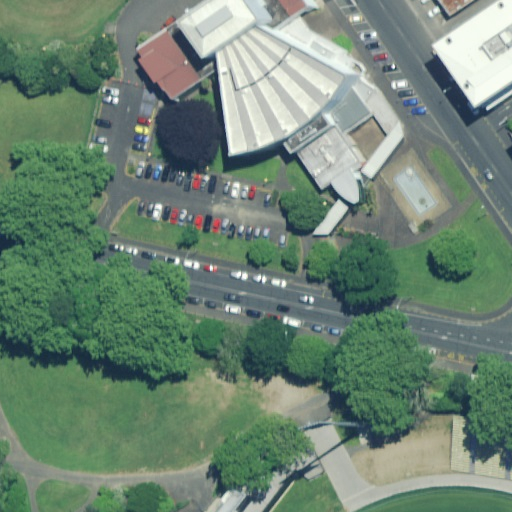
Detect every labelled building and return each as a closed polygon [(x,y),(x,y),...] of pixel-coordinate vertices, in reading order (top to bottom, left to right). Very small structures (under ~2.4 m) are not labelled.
[(367,198),(365,191),(407,136),(406,131),(391,108),(379,89),(360,81),(367,68),(346,57),(349,52),(310,32),(301,18),(316,8),(311,0),(214,0),(145,47),(152,58),(148,61),(165,87),(168,85),(179,102),(226,70),(233,118),(240,117),(246,157),(256,156),(265,154),(275,151),(284,148),(293,144),(295,143),(328,190),(337,184),(343,193),(346,195),(316,236),(331,236),(356,202),(358,204),(359,204),(360,205),(361,205),(362,205),(363,205),(364,205),(365,205),(365,204),(366,203),(367,203),(367,202),(367,201),(368,200),(368,199),(367,198)] [(431,0),(445,20),(475,0),(431,0)] [(497,110),(511,99),(511,0),(510,0),(450,42),(497,110)] [(360,426),(364,445),(394,438),(389,418),(360,426)] [(234,496),(228,491),(210,511),(251,511),(260,503),(241,487),(234,496)]
